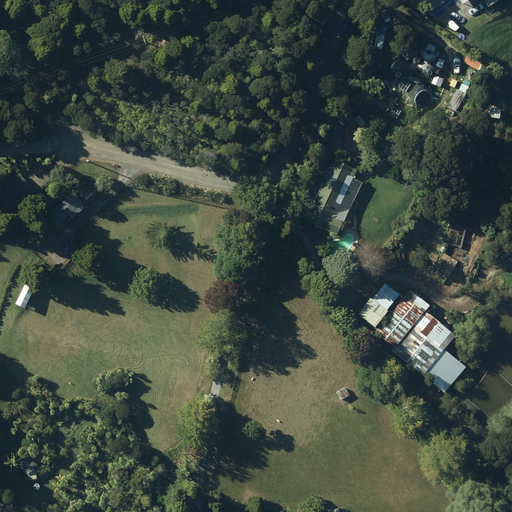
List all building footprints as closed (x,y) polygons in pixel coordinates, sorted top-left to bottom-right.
[(421,47),(420,49),(420,47),(419,46),(418,44),(417,43),(416,42),(415,41),(413,40),(411,40),(409,40),(408,41),(407,41),(405,42),(404,43),(403,45),(402,46),(401,48),(401,49),(401,51),(402,53),(402,54),(395,56),(396,60),(395,61),(394,62),(393,63),(393,64),(393,66),(393,67),(393,69),(393,70),(394,71),(395,73),(396,74),(397,74),(398,75),(399,76),(397,79),(388,73),(387,72),(385,71),(383,71),(381,71),(379,72),(377,72),(375,73),(374,74),(372,76),(371,78),(371,80),(370,81),(370,84),(371,85),(372,87),(374,89),(375,91),(377,92),(380,93),(382,93),(384,93),(387,92),(390,90),(392,88),(394,86),(394,85),(397,85),(398,85),(413,97),(426,85),(423,81),(423,79),(425,79),(426,79),(428,79),(429,78),(430,77),(431,76),(432,75),(433,74),(434,74),(435,71),(438,73),(441,68),(432,64),(432,63),(431,60),(434,60),(436,59),(437,58),(438,57),(438,55),(439,53),(439,52),(439,50),(438,48),(438,47),(437,46),(436,44),(434,44),(433,43),(431,42),(429,42),(428,42),(426,43),(425,43),(423,45),(422,46),(421,47)] [(436,81),(443,85),(446,80),(439,76),(436,81)] [(405,92),(397,85),(394,85),(394,86),(392,88),(385,96),(395,104),(405,92)] [(380,94),(374,98),(384,112),(390,108),(380,94)] [(404,111),(395,105),(389,115),(397,121),(404,111)] [(308,219),(340,234),(364,181),(356,177),(360,168),(337,158),(331,171),(327,169),(336,150),(322,143),(311,167),(325,174),(321,181),(318,179),(311,194),(318,197),(308,219)] [(0,190),(0,196),(12,209),(35,188),(21,172),(0,190)] [(76,185),(80,188),(84,182),(80,179),(76,185)] [(50,213),(61,225),(72,214),(75,217),(87,205),(84,202),(85,201),(73,190),(50,213)] [(38,285),(27,280),(15,304),(26,309),(38,285)] [(360,313),(377,326),(402,294),(387,282),(375,298),(373,296),(360,313)] [(394,349),(447,392),(469,366),(447,348),(459,334),(428,310),(433,304),(421,295),(415,303),(405,296),(377,331),(396,346),(394,349)] [(337,392),(342,398),(350,393),(345,386),(337,392)] [(21,464),(30,474),(39,464),(30,455),(21,464)]
